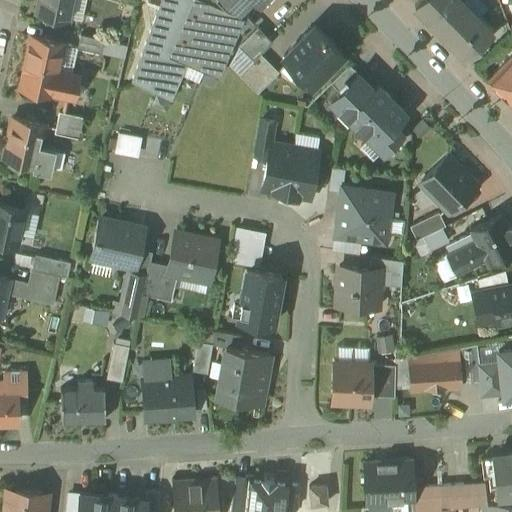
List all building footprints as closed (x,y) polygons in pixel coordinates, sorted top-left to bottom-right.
[(38,0),(36,13),(69,20),(73,0),(38,0)] [(161,0),(132,82),(172,99),(188,62),(218,75),(237,31),(244,34),(255,23),(240,7),(247,0),(253,0),(254,1),(255,0),(161,0)] [(419,0),(415,5),(466,58),(492,33),(460,0),(419,0)] [(315,24),(284,56),(312,84),(343,53),(315,24)] [(259,27),(239,46),(240,46),(254,60),(258,55),(273,41),(259,27)] [(106,40),(81,34),(78,48),(103,54),(106,40)] [(63,43),(31,36),(20,86),(52,93),(52,92),(73,97),(78,75),(58,70),(63,43)] [(277,73),(258,55),(254,60),(246,67),(264,86),(277,73)] [(511,55),(488,80),(511,104),(511,55)] [(264,86),(246,67),(239,74),(258,92),(264,86)] [(374,88),(358,72),(331,99),(383,151),(402,132),(394,124),(406,112),(378,84),(374,88)] [(83,117),(60,112),(55,133),(78,138),(83,117)] [(44,125),(13,117),(4,156),(34,163),(33,168),(50,173),(55,149),(39,145),(44,125)] [(276,121),(260,118),(253,154),(268,156),(271,142),(272,142),(276,121)] [(272,142),(271,142),(268,156),(262,188),(273,190),(274,190),(286,192),(294,146),(272,142)] [(318,151),(294,146),(286,192),(298,194),(297,195),(299,195),(299,194),(310,196),(318,151)] [(448,154),(421,181),(449,210),(476,184),(448,154)] [(391,193),(343,186),(340,210),(387,217),(391,193)] [(25,210),(0,204),(0,241),(17,245),(25,210)] [(387,217),(340,210),(336,234),(361,237),(384,240),(387,217)] [(439,211),(410,225),(417,239),(445,225),(439,211)] [(511,235),(502,212),(469,230),(474,240),(446,255),(454,273),(455,274),(482,260),(484,266),(511,251),(511,235)] [(121,222),(100,218),(92,255),(136,265),(144,227),(143,227),(142,230),(121,225),(121,222)] [(217,242),(192,236),(191,238),(177,235),(177,233),(176,232),(168,264),(167,269),(178,271),(208,278),(217,242)] [(336,234),(334,234),(332,249),(350,252),(351,241),(360,243),(361,237),(336,234)] [(360,243),(351,241),(350,252),(359,253),(360,243)] [(403,259),(371,255),(369,268),(379,269),(378,284),(401,285),(403,259)] [(71,262),(46,256),(43,272),(67,277),(71,262)] [(168,264),(150,260),(147,274),(143,293),(171,300),(178,271),(167,269),(168,264)] [(234,318),(270,324),(278,271),(242,265),(234,318)] [(369,268),(360,268),(360,266),(339,265),(337,303),(365,304),(367,307),(375,308),(380,302),(381,295),(378,292),(378,284),(379,269),(369,268)] [(506,269),(476,278),(480,290),(509,285),(506,269)] [(147,274),(129,270),(122,303),(139,307),(143,293),(147,274)] [(58,277),(32,271),(29,284),(37,285),(55,289),(58,277)] [(421,273),(407,277),(413,294),(427,290),(421,273)] [(454,273),(445,275),(446,283),(456,281),(455,274),(454,273)] [(10,278),(0,275),(0,317),(1,317),(7,292),(34,298),(37,285),(29,284),(10,279),(10,278)] [(480,290),(477,291),(481,313),(495,310),(498,322),(511,319),(511,284),(509,285),(480,290)] [(55,289),(37,285),(34,298),(52,302),(55,289)] [(243,335),(215,329),(213,343),(213,344),(225,346),(226,345),(241,348),(243,335)] [(213,343),(198,340),(193,369),(207,372),(213,344),(213,343)] [(129,345),(114,342),(111,356),(126,359),(129,345)] [(241,348),(226,345),(225,346),(222,362),(227,363),(221,395),(261,403),(270,353),(241,348)] [(511,348),(504,349),(507,374),(480,378),(483,397),(509,394),(510,396),(511,396),(511,348)] [(458,357),(410,360),(412,388),(460,385),(458,357)] [(370,362),(334,361),(332,401),(365,402),(368,402),(370,362)] [(6,371),(6,380),(0,380),(0,422),(17,422),(16,392),(25,392),(25,371),(6,371)] [(189,374),(142,378),(145,418),(192,414),(189,374)] [(93,387),(93,380),(78,380),(78,388),(62,388),(60,388),(60,390),(61,390),(61,418),(61,419),(61,420),(63,420),(78,420),(78,422),(89,421),(89,419),(104,419),(106,419),(106,417),(105,417),(105,389),(105,387),(103,387),(93,387)] [(506,455),(477,458),(479,477),(508,474),(506,455)] [(411,460),(395,461),(377,462),(377,460),(375,460),(376,461),(365,462),(367,500),(368,500),(389,499),(412,498),(413,498),(413,487),(411,460)] [(283,473),(243,476),(246,508),(286,505),(283,473)] [(199,481),(173,482),(174,511),(218,511),(216,479),(199,480),(199,481)] [(468,484),(467,482),(441,484),(441,508),(487,504),(486,482),(468,484)] [(325,483),(309,485),(312,504),(327,502),(325,483)] [(509,483),(499,484),(501,494),(511,493),(509,483)] [(441,484),(422,485),(422,487),(413,487),(413,498),(412,498),(412,500),(418,500),(418,509),(441,508),(441,484)] [(45,511),(47,492),(7,488),(5,511),(45,511)] [(146,488),(145,498),(79,492),(76,511),(144,511),(145,508),(157,509),(159,489),(146,488)] [(389,499),(368,500),(368,508),(389,507),(389,499)]
